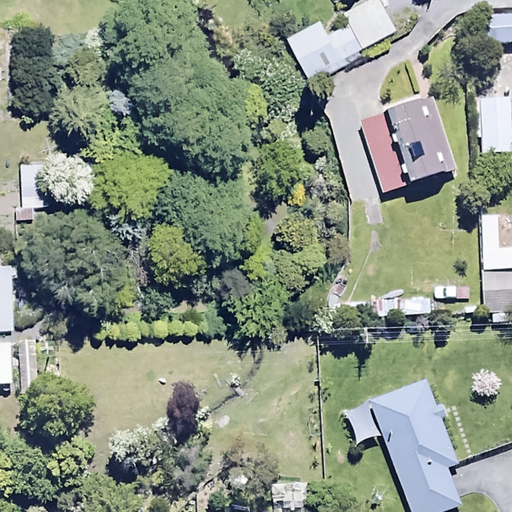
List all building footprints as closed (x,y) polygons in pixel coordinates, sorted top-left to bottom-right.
[(394,31),(377,0),(365,0),(340,13),(345,24),(325,34),(317,19),(282,37),(308,86),(347,65),(343,58),(394,31)] [(511,18),(487,19),(487,48),(511,47),(511,18)] [(508,98),(478,99),(480,153),(510,152),(508,98)] [(454,174),(430,100),(356,124),(379,198),(454,174)] [(511,251),(496,252),(496,218),(479,219),(481,317),(511,316),(511,251)] [(10,265),(0,264),(0,331),(11,331),(10,265)] [(366,405),(379,439),(406,511),(454,511),(460,510),(445,472),(458,467),(425,383),(366,405)] [(269,487),(270,506),(312,505),(312,486),(269,487)]
